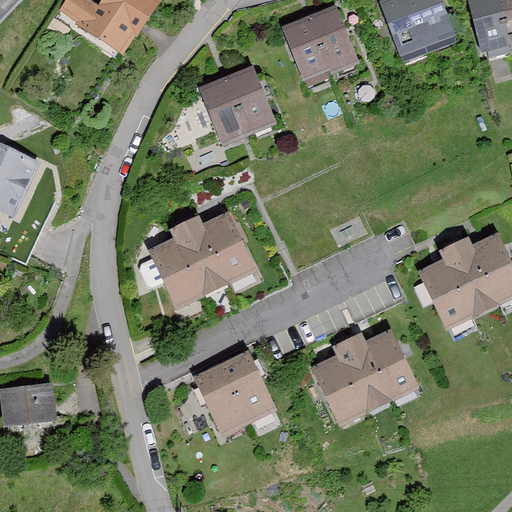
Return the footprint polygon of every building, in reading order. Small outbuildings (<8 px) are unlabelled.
[(0,0),(0,23),(21,0),(0,0)] [(81,0),(63,0),(56,11),(72,22),(67,30),(112,60),(151,2),(148,0),(95,0),(91,6),(81,0)] [(383,0),(371,5),(395,62),(449,40),(432,0),(383,0)] [(511,0),(464,0),(460,1),(474,59),(511,49),(511,0)] [(274,31),(296,88),(352,67),(330,10),(274,31)] [(191,91),(212,150),(266,131),(245,72),(191,91)] [(0,151),(0,218),(6,221),(31,167),(0,151)] [(142,253),(167,313),(249,278),(223,218),(196,230),(191,218),(160,232),(165,243),(142,253)] [(411,273),(437,333),(511,300),(511,283),(492,238),(465,250),(460,238),(429,252),(434,263),(411,273)] [(303,370),(329,429),(411,394),(385,334),(358,346),(353,335),(322,348),(327,360),(303,370)] [(183,383),(210,440),(266,413),(238,357),(183,383)] [(0,392),(0,429),(45,426),(43,390),(0,392)]
